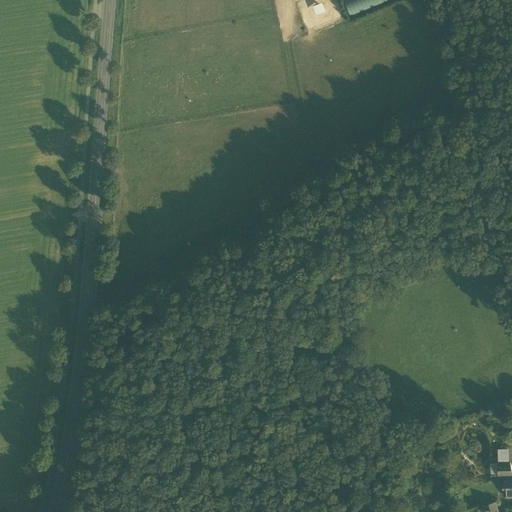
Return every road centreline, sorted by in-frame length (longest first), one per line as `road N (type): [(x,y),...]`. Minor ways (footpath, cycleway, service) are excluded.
road 1 (secondary): [(109,0),(89,301),(56,511)]
road 2 (track): [(511,313),(425,0)]
